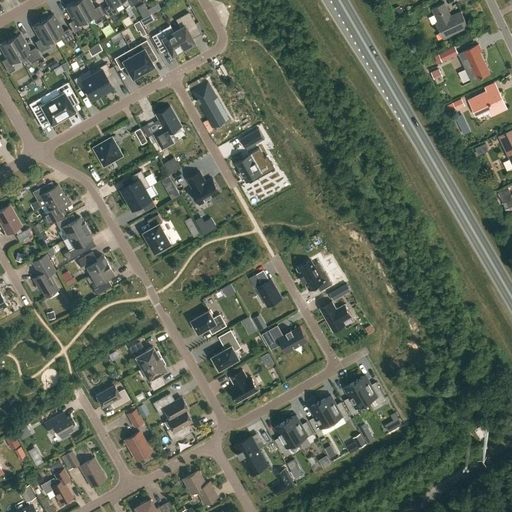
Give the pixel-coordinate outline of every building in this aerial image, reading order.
[(77,0),(77,1),(76,1),(86,19),(92,15),(95,21),(105,15),(99,5),(94,8),(89,0),(77,0)] [(122,4),(119,0),(105,0),(108,4),(103,7),(109,18),(119,12),(116,7),(122,4)] [(86,19),(76,1),(66,7),(73,19),(68,22),(74,33),(80,29),(77,24),(86,19)] [(461,11),(451,15),(444,2),(432,8),(438,21),(436,22),(443,38),(468,26),(461,11)] [(171,27),(171,28),(183,48),(187,46),(188,48),(194,44),(193,43),(194,42),(188,31),(196,26),(188,12),(175,19),(180,27),(173,31),(171,28),(172,28),(171,27)] [(53,14),(43,20),(55,42),(56,42),(57,40),(61,38),(64,44),(74,38),(68,28),(63,31),(53,14)] [(55,42),(43,20),(32,26),(39,38),(42,43),(43,43),(43,45),(45,49),(50,46),(47,41),(52,38),(55,42)] [(139,21),(135,23),(140,31),(143,36),(146,34),(139,21)] [(183,48),(171,28),(173,31),(166,35),(163,30),(152,36),(158,48),(165,44),(172,55),(173,54),(174,56),(180,53),(179,51),(183,48)] [(20,33),(9,39),(19,56),(22,61),(28,57),(31,63),(41,57),(35,47),(29,50),(20,33)] [(42,43),(39,38),(34,41),(41,52),(46,49),(45,49),(43,45),(43,43),(42,43)] [(19,56),(9,39),(0,44),(0,46),(6,57),(1,60),(8,73),(14,69),(11,64),(20,59),(22,61),(19,56)] [(146,39),(130,48),(143,71),(153,65),(147,53),(152,50),(146,39)] [(464,52),(477,79),(490,74),(480,52),(482,51),(479,45),(464,52)] [(454,47),(438,55),(442,63),(458,55),(454,47)] [(130,48),(114,58),(120,68),(125,65),(132,77),(143,71),(130,48)] [(106,63),(91,71),(102,92),(112,86),(106,76),(112,73),(106,63)] [(89,69),(73,78),(79,89),(85,86),(92,98),(102,92),(91,71),(89,69)] [(442,76),(439,69),(430,72),(434,80),(442,76)] [(59,94),(52,98),(63,117),(68,114),(68,116),(76,112),(68,99),(75,95),(67,82),(56,88),(59,94)] [(207,82),(193,90),(212,124),(222,119),(210,98),(215,96),(207,82)] [(476,114),(488,108),(491,114),(506,107),(499,92),(489,97),(487,91),(469,100),(476,114)] [(63,117),(52,98),(44,103),(40,97),(29,103),(36,117),(45,112),(52,125),(59,121),(58,119),(63,117)] [(450,104),(454,112),(466,106),(462,98),(450,104)] [(157,114),(164,127),(154,133),(162,148),(174,142),(168,133),(182,126),(170,106),(157,114)] [(135,131),(142,144),(148,141),(140,128),(135,131)] [(259,128),(241,138),(247,149),(265,138),(259,128)] [(511,129),(499,136),(511,163),(511,129)] [(112,137),(94,147),(100,158),(99,158),(102,164),(103,164),(104,166),(123,155),(112,137)] [(488,149),(485,143),(475,148),(478,154),(488,149)] [(259,148),(235,162),(240,171),(239,172),(243,178),(244,178),(246,182),(249,180),(262,173),(258,165),(267,161),(265,158),(259,148)] [(164,163),(170,173),(175,170),(169,160),(164,163)] [(150,186),(141,170),(131,176),(134,181),(122,188),(128,198),(146,188),(150,186)] [(200,171),(187,178),(193,189),(192,190),(200,203),(220,192),(212,178),(206,182),(200,171)] [(42,198),(45,204),(63,194),(58,184),(48,189),(46,184),(32,192),(37,201),(42,198)] [(497,192),(502,202),(507,213),(511,210),(511,194),(508,187),(497,192)] [(146,188),(128,198),(133,209),(152,198),(146,188)] [(177,188),(169,192),(172,199),(180,194),(177,188)] [(63,194),(45,204),(48,209),(44,212),(49,221),(62,214),(59,208),(68,203),(70,201),(66,195),(64,196),(63,194)] [(0,209),(0,221),(7,233),(21,225),(9,205),(0,209)] [(151,244),(156,252),(171,243),(160,223),(163,222),(158,214),(148,220),(152,227),(144,232),(148,239),(151,244)] [(58,231),(63,240),(68,237),(87,226),(84,221),(83,222),(80,216),(72,221),(69,216),(56,223),(60,230),(58,231)] [(39,233),(44,229),(39,223),(35,227),(39,233)] [(88,232),(90,231),(87,226),(68,237),(74,247),(63,253),(67,260),(87,249),(86,246),(89,244),(87,240),(92,237),(88,232)] [(191,231),(194,236),(200,233),(197,227),(191,231)] [(31,234),(28,228),(16,235),(20,241),(31,234)] [(39,236),(42,242),(49,238),(46,232),(39,236)] [(52,256),(58,253),(55,246),(48,249),(52,256)] [(15,260),(23,262),(25,254),(17,252),(15,260)] [(86,267),(91,274),(108,264),(103,255),(96,259),(92,252),(78,260),(83,269),(86,267)] [(46,254),(32,261),(39,274),(33,277),(40,290),(41,289),(45,296),(58,289),(49,274),(55,270),(46,254)] [(311,260),(297,268),(301,275),(300,276),(304,282),(305,281),(309,289),(317,284),(320,290),(332,283),(326,272),(320,275),(311,260)] [(91,284),(97,293),(111,285),(107,277),(114,273),(108,264),(91,274),(95,282),(91,284)] [(339,271),(334,274),(339,283),(344,280),(339,271)] [(256,273),(249,277),(255,288),(257,287),(268,306),(282,298),(271,278),(262,283),(256,273)] [(66,281),(69,286),(77,281),(74,276),(66,281)] [(234,283),(224,288),(229,297),(239,291),(234,283)] [(351,290),(347,283),(336,289),(340,296),(351,290)] [(332,301),(320,308),(325,316),(326,315),(329,321),(328,322),(333,331),(345,324),(343,321),(352,316),(345,304),(337,308),(332,301)] [(209,309),(192,319),(193,321),(191,322),(194,328),(196,327),(199,332),(211,325),(215,332),(227,325),(220,314),(214,317),(209,309)] [(287,333),(279,338),(287,352),(308,340),(300,326),(292,331),(291,329),(286,331),(287,333)] [(268,330),(262,334),(268,344),(274,341),(268,330)] [(226,348),(212,356),(220,369),(240,357),(235,350),(241,347),(234,335),(222,342),(226,348)] [(133,352),(141,367),(159,357),(161,356),(157,350),(155,351),(153,346),(145,350),(140,341),(129,347),(132,353),(133,352)] [(118,350),(111,354),(114,360),(121,356),(118,350)] [(149,384),(153,390),(164,384),(158,374),(166,369),(159,357),(141,367),(150,383),(149,384)] [(243,369),(230,376),(235,385),(230,388),(238,401),(259,389),(251,376),(247,378),(243,369)] [(355,381),(367,402),(377,396),(380,401),(386,398),(376,381),(371,384),(366,375),(355,381)] [(367,402),(355,381),(344,387),(349,396),(344,399),(352,414),(358,410),(357,407),(367,402)] [(129,398),(123,388),(118,391),(114,384),(95,394),(102,406),(113,400),(116,406),(129,398)] [(165,411),(169,418),(185,409),(185,410),(188,408),(182,397),(175,401),(170,392),(152,402),(159,415),(165,411)] [(320,401),(332,422),(342,416),(343,416),(348,413),(341,401),(336,404),(331,395),(320,401)] [(332,422),(320,401),(309,407),(315,416),(309,419),(319,436),(325,432),(322,427),(332,422)] [(144,416),(151,413),(145,403),(139,406),(144,416)] [(127,414),(134,426),(143,421),(136,408),(127,414)] [(166,430),(173,442),(191,432),(186,423),(191,420),(185,410),(185,409),(169,418),(166,420),(171,427),(166,430)] [(402,423),(395,411),(390,414),(393,419),(390,421),(394,428),(402,423)] [(63,412),(45,422),(51,433),(57,429),(62,438),(69,434),(67,431),(77,426),(70,415),(66,417),(63,412)] [(286,421),(297,441),(307,435),(308,436),(314,433),(307,421),(301,424),(296,414),(285,420),(286,421)] [(297,441),(286,421),(275,427),(280,436),(275,439),(282,451),(287,448),(287,447),(297,441)] [(475,429),(480,437),(485,434),(479,425),(475,429)] [(134,457),(136,459),(151,451),(139,431),(124,439),(130,450),(130,452),(133,456),(134,457)] [(467,435),(472,446),(479,442),(474,432),(467,435)] [(19,444),(13,433),(5,437),(11,448),(19,444)] [(354,437),(360,447),(365,443),(360,433),(354,437)] [(249,437),(234,446),(247,469),(262,460),(249,437)] [(325,448),(330,457),(336,454),(331,444),(325,448)] [(65,454),(73,467),(79,463),(72,450),(65,454)] [(327,455),(319,459),(323,467),(331,462),(327,455)] [(42,456),(34,461),(36,465),(44,460),(42,456)] [(79,465),(91,486),(105,478),(94,457),(79,465)] [(62,465),(59,458),(48,464),(52,470),(62,465)] [(291,469),(298,465),(294,459),(287,463),(291,469)] [(50,486),(60,503),(73,496),(64,481),(70,478),(64,468),(54,474),(58,481),(50,486)] [(284,470),(277,473),(276,474),(277,474),(281,481),(273,486),(273,487),(273,486),(278,494),(293,485),(285,470),(284,469),(284,470)] [(217,496),(209,481),(205,484),(198,470),(183,479),(191,493),(196,489),(204,503),(217,496)] [(21,489),(27,500),(34,496),(28,485),(21,489)] [(155,508),(149,497),(134,506),(137,511),(162,511),(171,507),(168,501),(155,508)]
